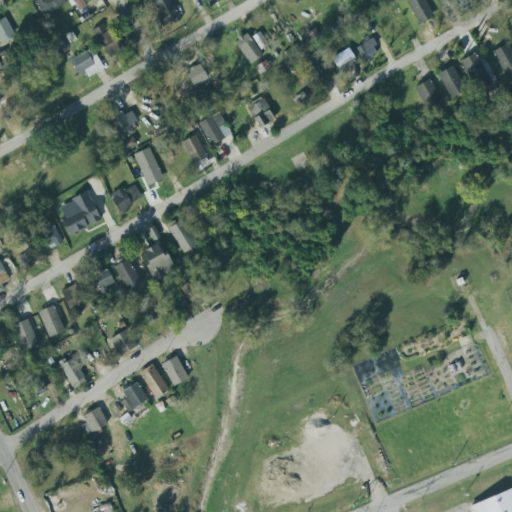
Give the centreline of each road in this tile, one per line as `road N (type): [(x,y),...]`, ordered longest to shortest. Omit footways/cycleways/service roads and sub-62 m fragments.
road 1 (residential): [(0,305),(497,6)]
road 2 (residential): [(0,151),(258,0)]
road 3 (residential): [(197,327),(0,451)]
road 4 (tertiary): [(511,451),(369,511)]
